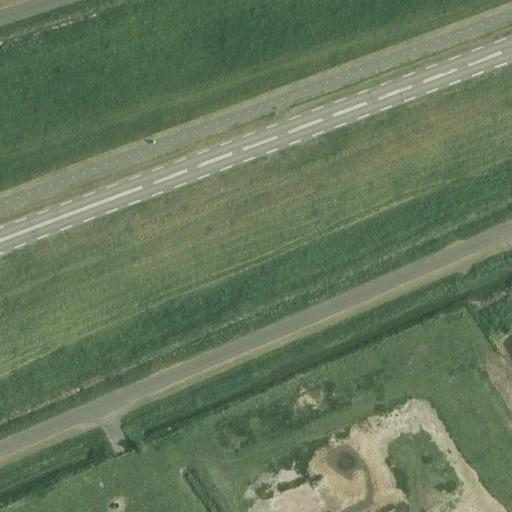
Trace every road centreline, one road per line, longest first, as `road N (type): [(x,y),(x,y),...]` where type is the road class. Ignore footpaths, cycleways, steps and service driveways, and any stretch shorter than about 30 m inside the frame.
road 1 (unclassified): [(0,462),(511,238)]
road 2 (secondary): [(0,245),(511,52)]
